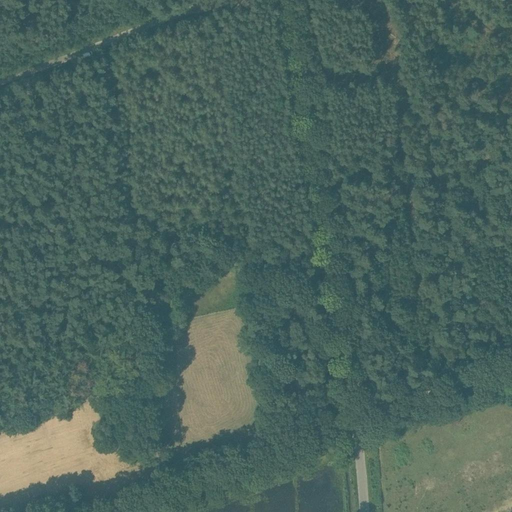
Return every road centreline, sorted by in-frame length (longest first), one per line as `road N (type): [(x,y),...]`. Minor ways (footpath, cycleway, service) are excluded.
road 1 (unclassified): [(362,511),(359,448),(285,0)]
road 2 (unclassified): [(0,84),(221,0)]
road 3 (track): [(354,424),(511,367)]
